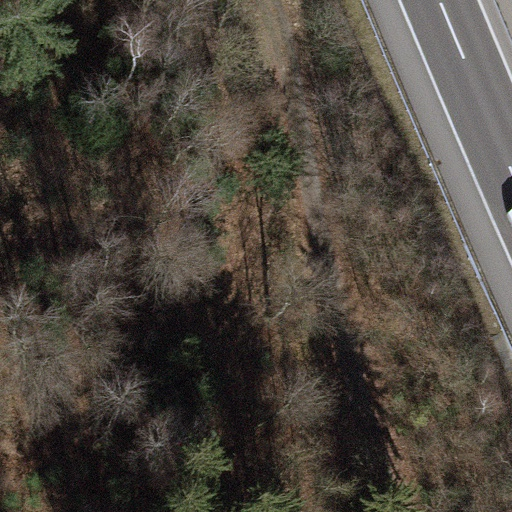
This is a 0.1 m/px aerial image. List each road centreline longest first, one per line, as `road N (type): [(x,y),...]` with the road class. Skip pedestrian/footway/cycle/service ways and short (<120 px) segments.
road 1 (track): [(399,511),(266,0)]
road 2 (motorway): [(437,0),(511,174)]
